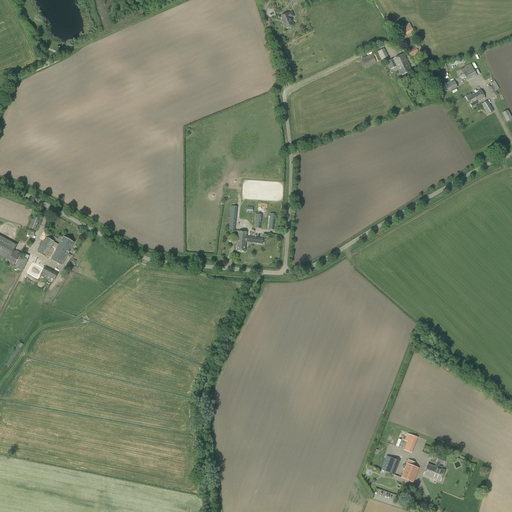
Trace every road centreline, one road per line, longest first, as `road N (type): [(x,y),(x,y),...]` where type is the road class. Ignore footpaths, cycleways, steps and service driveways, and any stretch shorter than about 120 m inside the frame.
road 1 (unclassified): [(284,272),(151,260),(0,187)]
road 2 (unclassified): [(284,272),(290,184),(282,99),(358,59)]
road 3 (unclassified): [(511,154),(316,263),(284,272)]
road 4 (track): [(212,511),(201,395),(261,271)]
